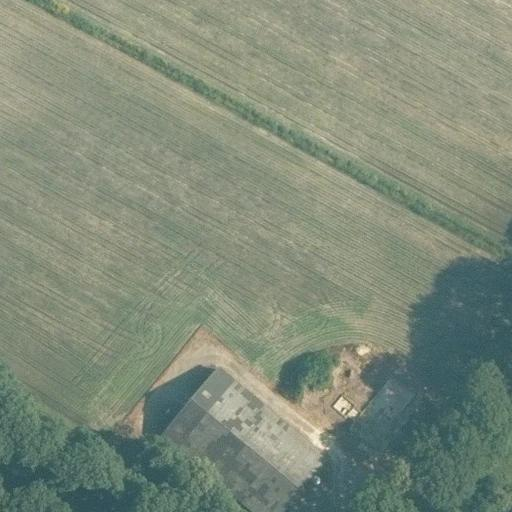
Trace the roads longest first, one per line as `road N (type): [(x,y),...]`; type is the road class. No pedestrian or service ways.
road 1 (unclassified): [(404,511),(511,385)]
road 2 (track): [(0,445),(104,511)]
